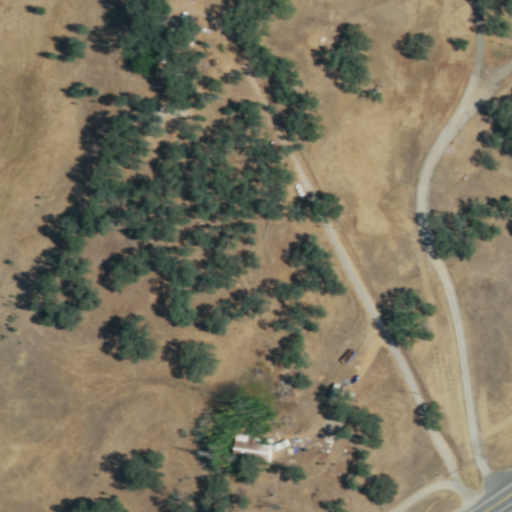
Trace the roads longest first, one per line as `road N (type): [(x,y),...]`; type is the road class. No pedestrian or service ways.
road 1 (track): [(473,511),(383,319),(231,33)]
road 2 (track): [(499,499),(480,465),(456,325),(418,209),(423,172),(474,70),(473,0)]
road 3 (track): [(259,427),(296,439),(310,433),(360,371),(383,319)]
